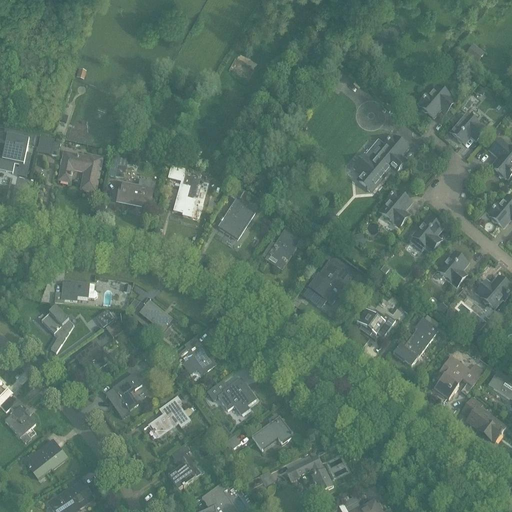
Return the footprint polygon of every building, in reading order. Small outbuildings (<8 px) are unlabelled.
[(484,54),(473,46),(465,56),(476,65),(484,54)] [(455,104),(449,100),(450,99),(450,96),(446,93),(443,93),(438,89),(430,99),(427,97),(420,105),(422,108),(421,109),(433,119),(440,110),(446,114),(455,104)] [(470,137),(476,142),(485,132),(479,127),(479,124),(475,121),(473,121),(467,117),(452,135),(464,145),(470,137)] [(27,155),(29,146),(33,147),(35,137),(5,131),(3,140),(9,142),(8,150),(0,148),(0,169),(13,172),(15,164),(20,165),(17,177),(26,179),(31,156),(27,155)] [(496,131),(491,137),(495,141),(500,134),(496,131)] [(384,147),(387,150),(375,163),(364,155),(352,170),(361,177),(356,182),(372,195),(392,170),(396,173),(405,163),(399,158),(407,149),(395,140),(394,141),(391,139),(384,147)] [(511,175),(511,148),(510,150),(510,149),(509,150),(499,142),(491,152),(500,160),(493,170),(504,179),(506,178),(508,180),(511,175)] [(53,144),(51,156),(58,157),(60,145),(53,144)] [(82,181),(81,190),(94,193),(100,160),(87,157),(86,160),(65,156),(60,181),(69,183),(72,169),(89,172),(87,182),(82,181)] [(124,180),(126,169),(116,167),(118,160),(112,159),(108,177),(124,180)] [(176,200),(172,213),(183,216),(182,217),(192,220),(198,197),(194,196),(199,177),(197,177),(196,181),(182,178),(184,173),(176,171),(173,181),(180,183),(176,200)] [(153,185),(139,182),(138,188),(120,185),(117,203),(148,209),(153,185)] [(231,194),(229,197),(234,200),(236,197),(240,199),(244,194),(232,186),(228,192),(231,194)] [(390,205),(381,215),(387,220),(387,222),(391,225),(393,225),(394,224),(399,228),(408,218),(402,214),(410,204),(398,195),(397,196),(394,194),(387,203),(390,205)] [(492,218),(491,219),(502,229),(510,220),(511,221),(511,202),(508,199),(499,209),(497,207),(489,215),(492,218)] [(236,201),(217,229),(225,233),(237,241),(240,238),(255,214),(236,201)] [(328,216),(325,220),(325,224),(329,228),(334,227),(337,224),(337,219),(333,216),(328,216)] [(429,221),(410,244),(422,254),(426,249),(431,254),(440,243),(434,239),(441,231),(429,221)] [(295,249),(293,248),(298,241),(284,233),(276,246),(271,243),(262,257),(267,261),(269,258),(277,263),(275,266),(281,270),(295,249)] [(363,235),(352,238),(355,248),(366,245),(363,235)] [(318,256),(323,253),(320,246),(314,248),(318,256)] [(455,256),(440,274),(444,278),(445,281),(449,284),(451,284),(457,288),(465,278),(460,273),(467,265),(455,256)] [(323,281),(314,294),(331,306),(351,278),(347,275),(344,278),(333,270),(335,266),(329,262),(318,277),(323,281)] [(384,267),(380,272),(385,276),(388,271),(384,267)] [(477,294),(483,299),(482,300),(482,302),(485,305),(488,305),(494,310),(502,300),(505,302),(511,293),(509,291),(511,289),(499,280),(491,289),(486,284),(477,294)] [(362,284),(351,300),(358,305),(369,289),(362,284)] [(94,292),(94,287),(75,285),(74,287),(63,285),(62,296),(58,295),(57,304),(65,305),(65,302),(78,304),(79,299),(89,300),(95,300),(97,299),(97,295),(95,293),(94,292)] [(440,314),(445,307),(438,301),(433,308),(440,314)] [(138,320),(146,309),(140,304),(131,315),(138,320)] [(150,305),(146,309),(138,320),(140,318),(157,331),(163,336),(173,324),(150,305)] [(56,355),(73,328),(74,328),(68,322),(56,309),(42,323),(54,337),(55,336),(58,339),(51,351),(56,355)] [(357,324),(357,323),(356,324),(362,327),(359,331),(369,339),(372,335),(376,338),(376,337),(377,335),(383,340),(395,323),(385,316),(383,318),(374,311),(371,315),(366,311),(365,311),(366,312),(357,324)] [(114,322),(107,312),(96,319),(103,329),(114,322)] [(447,319),(446,321),(452,322),(452,323),(454,314),(448,313),(447,319)] [(400,346),(394,354),(412,367),(438,333),(423,321),(414,332),(416,333),(404,349),(400,346)] [(105,331),(112,341),(123,333),(116,323),(105,331)] [(97,373),(108,364),(96,347),(76,361),(89,379),(97,373)] [(188,350),(179,357),(184,362),(181,364),(191,377),(198,371),(203,376),(215,367),(201,349),(193,356),(188,350)] [(163,364),(155,353),(145,361),(152,371),(163,364)] [(444,378),(434,391),(448,402),(458,389),(458,388),(462,382),(473,391),(484,373),(475,366),(470,373),(451,358),(439,374),(444,378)] [(497,375),(488,387),(496,392),(508,401),(509,399),(511,401),(511,374),(511,375),(507,382),(504,380),(497,375)] [(105,397),(122,421),(130,415),(129,413),(138,407),(130,395),(142,387),(134,375),(112,390),(113,391),(105,397)] [(228,390),(225,385),(214,393),(205,399),(209,405),(218,399),(228,413),(234,408),(241,417),(250,411),(248,409),(255,404),(243,386),(236,391),(233,386),(228,390)] [(0,409),(2,408),(13,397),(14,396),(8,391),(6,394),(0,399),(0,409)] [(189,399),(184,392),(181,395),(186,402),(189,399)] [(26,408),(16,398),(15,399),(13,397),(2,408),(8,415),(12,411),(15,414),(6,423),(8,426),(22,440),(37,425),(26,414),(29,411),(26,408)] [(150,426),(150,427),(154,432),(153,432),(155,435),(156,434),(159,440),(179,426),(181,430),(190,423),(178,407),(181,405),(177,399),(162,410),(166,415),(150,426)] [(482,407),(472,400),(463,413),(470,419),(467,424),(473,428),(474,427),(488,437),(487,438),(495,444),(501,437),(502,437),(503,435),(502,435),(506,429),(479,410),(482,407)] [(279,420),(278,421),(277,419),(270,424),(271,426),(252,440),(262,455),(278,443),(282,449),(294,440),(279,420)] [(227,433),(222,438),(225,443),(231,438),(227,433)] [(226,447),(231,453),(241,446),(236,439),(226,447)] [(52,472),(53,473),(68,461),(53,443),(37,456),(36,455),(25,464),(37,479),(44,473),(46,476),(52,472)] [(205,475),(200,467),(196,470),(187,456),(190,454),(185,447),(172,456),(182,470),(169,479),(179,493),(202,477),(205,475)] [(315,486),(310,489),(315,500),(334,490),(326,473),(323,475),(320,470),(322,469),(317,459),(287,475),(292,485),(300,481),(300,480),(313,473),(316,478),(312,480),(315,486)] [(264,487),(266,491),(276,487),(270,475),(247,487),(251,494),(264,487)] [(49,507),(53,511),(79,511),(91,505),(82,492),(86,490),(82,483),(49,507)] [(236,511),(235,510),(233,507),(230,504),(231,503),(228,500),(226,497),(224,494),(226,492),(226,493),(227,492),(222,485),(202,500),(203,501),(206,499),(209,504),(206,506),(206,507),(207,507),(208,511),(207,511),(236,511)] [(367,510),(363,511),(360,511),(357,505),(353,500),(349,502),(347,496),(341,500),(343,505),(339,508),(341,511),(381,511),(376,503),(366,508),(367,510)]
